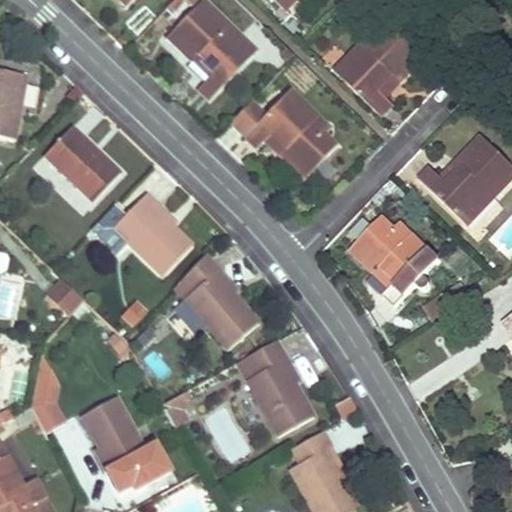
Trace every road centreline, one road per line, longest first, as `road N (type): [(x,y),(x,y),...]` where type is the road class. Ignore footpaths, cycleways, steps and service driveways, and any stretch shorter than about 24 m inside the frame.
road 1 (residential): [(28,0),(293,261)]
road 2 (residential): [(293,261),(348,335),(453,511)]
road 3 (residential): [(293,261),(441,96)]
